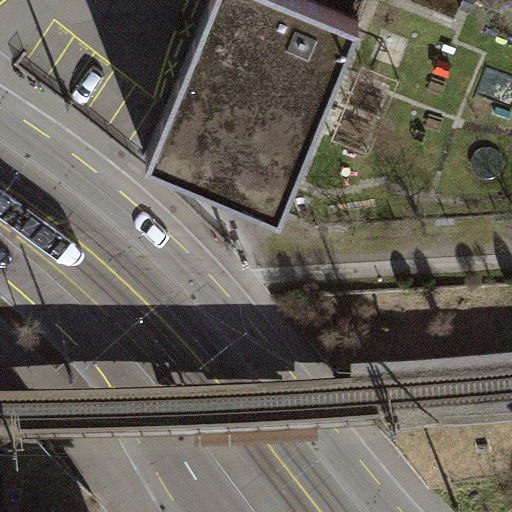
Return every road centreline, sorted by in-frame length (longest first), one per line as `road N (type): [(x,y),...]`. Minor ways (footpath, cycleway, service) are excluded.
road 1 (tertiary): [(388,511),(199,277),(101,188),(0,116)]
road 2 (tertiary): [(0,261),(113,368),(215,511)]
